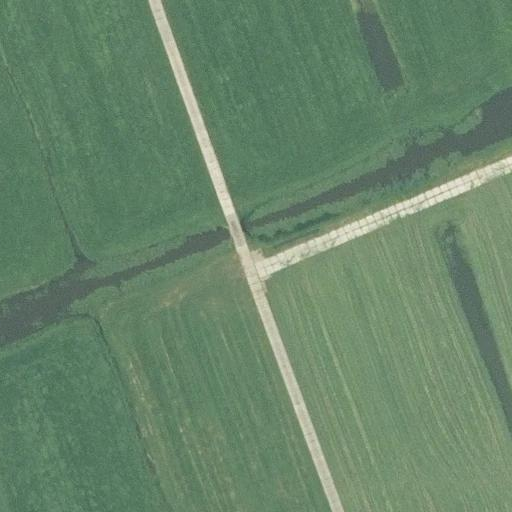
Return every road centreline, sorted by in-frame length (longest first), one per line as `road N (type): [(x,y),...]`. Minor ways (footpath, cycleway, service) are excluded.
road 1 (track): [(338,511),(159,0)]
road 2 (track): [(330,487),(511,474)]
